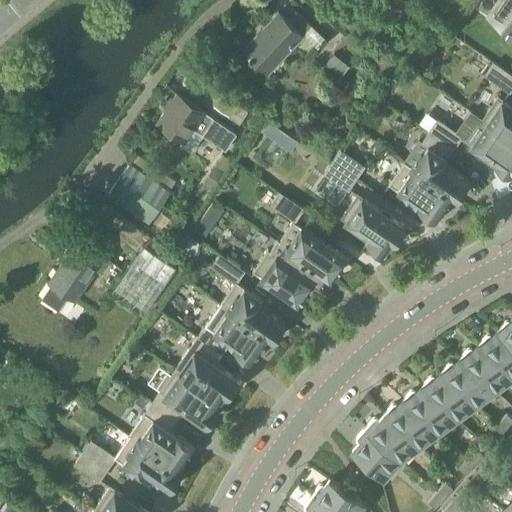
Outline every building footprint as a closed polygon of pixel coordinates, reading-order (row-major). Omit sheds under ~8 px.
[(511,0),(498,0),(488,15),(506,28),(505,30),(510,33),(511,29),(511,28),(511,0)] [(266,73),(312,26),(295,10),(285,20),(277,12),(241,49),(266,73)] [(348,65),(333,54),(325,64),(340,75),(348,65)] [(486,74),(509,90),(511,85),(511,76),(494,64),(486,74)] [(211,85),(202,100),(214,107),(214,106),(228,115),(227,116),(240,124),(248,111),(235,103),(234,105),(220,97),(223,93),(211,85)] [(157,122),(183,139),(180,144),(192,152),(203,135),(225,149),(236,133),(176,94),(157,122)] [(482,117),(489,122),(511,138),(511,105),(497,95),(489,106),(482,117)] [(509,170),(511,166),(511,138),(489,122),(482,117),(481,119),(468,110),(454,130),(456,131),(471,141),(470,142),(480,149),(494,159),(509,170)] [(403,159),(402,161),(450,194),(453,196),(466,178),(438,159),(441,154),(444,149),(456,131),(454,130),(438,119),(437,118),(421,140),(419,138),(404,160),(403,159)] [(340,149),(332,160),(356,176),(363,165),(340,149)] [(332,160),(324,172),(348,188),(356,176),(332,160)] [(402,161),(387,183),(435,216),(439,210),(444,209),(448,204),(447,198),(450,194),(402,161)] [(149,221),(150,219),(162,227),(169,216),(157,208),(169,192),(128,164),(108,193),(149,221)] [(211,188),(222,172),(212,166),(201,181),(211,188)] [(279,191),(271,203),(295,219),(303,208),(279,191)] [(356,193),(340,216),(369,236),(367,239),(383,250),(390,239),(392,241),(403,225),(356,193)] [(278,239),(277,240),(330,276),(335,270),(340,268),(343,263),(343,257),(344,256),(294,221),(280,240),(278,239)] [(48,281),(51,283),(42,296),(57,307),(66,294),(75,300),(97,269),(102,273),(110,261),(78,238),(48,281)] [(268,249),(252,270),(297,301),(310,281),(318,287),(322,281),(326,275),(330,277),(330,276),(277,240),(270,250),(268,249)] [(144,246),(115,288),(146,310),(176,267),(144,246)] [(218,305),(265,338),(267,336),(271,339),(283,320),(259,304),(263,298),(237,280),(244,270),(220,253),(212,264),(235,280),(218,305)] [(265,338),(218,305),(205,324),(198,336),(221,352),(228,341),(252,358),(255,353),(257,353),(258,352),(260,351),(261,351),(263,349),(264,348),(264,347),(264,345),(265,343),(264,342),(264,341),(265,338)] [(505,320),(496,330),(511,344),(511,319),(510,322),(508,320),(507,320),(505,320)] [(511,373),(511,344),(496,330),(491,335),(490,334),(488,334),(486,334),(477,344),(507,371),(511,375),(511,373)] [(198,336),(175,368),(218,399),(223,392),(225,394),(236,378),(214,363),(221,352),(198,336)] [(467,348),(458,358),(488,385),(492,388),(507,371),(477,344),(473,349),(471,348),(469,347),(467,348)] [(449,362),(439,372),(470,399),(473,402),(488,385),(458,358),(454,363),(452,361),(450,361),(449,362)] [(218,399),(175,368),(152,401),(174,417),(181,406),(205,422),(216,407),(214,405),(218,399)] [(430,375),(420,386),(451,413),(454,416),(470,399),(439,372),(435,377),(433,375),(431,375),(430,375)] [(410,390),(401,400),(432,427),(435,430),(451,413),(420,386),(416,391),(414,389),(412,389),(410,390)] [(392,403),(383,414),(413,441),(416,444),(432,427),(401,400),(397,405),(395,403),(393,403),(392,403)] [(144,412),(131,431),(177,463),(179,461),(181,460),(183,460),(185,458),(186,457),(187,455),(187,454),(188,453),(188,451),(188,449),(187,448),(190,444),(167,427),(174,417),(152,401),(144,412)] [(413,441),(383,414),(378,419),(376,417),(374,417),(373,417),(365,427),(398,457),(413,441)] [(511,418),(506,414),(498,423),(504,429),(511,419),(511,418)] [(504,429),(498,423),(489,432),(496,438),(504,429)] [(398,457),(365,427),(356,436),(356,438),(356,439),(358,441),(352,448),(382,475),(398,457)] [(177,463),(131,431),(113,456),(90,440),(83,451),(106,468),(114,457),(140,475),(144,471),(168,487),(181,468),(176,465),(177,463)] [(468,457),(475,463),(484,453),(477,447),(468,457)] [(98,479),(106,468),(83,451),(75,463),(98,479)] [(475,463),(468,457),(459,467),(466,473),(475,463)] [(483,467),(489,472),(498,463),(491,457),(483,467)] [(489,472),(483,467),(474,476),(481,482),(489,472)] [(318,484),(311,495),(336,511),(354,511),(362,500),(329,477),(324,485),(322,483),(320,483),(318,484)] [(436,491),(444,497),(452,487),(445,481),(436,491)] [(95,508),(100,511),(149,511),(138,504),(138,505),(110,485),(95,508)] [(444,497),(436,491),(428,501),(435,507),(444,497)] [(452,501),(458,506),(467,497),(460,491),(452,501)] [(336,511),(311,495),(304,505),(304,506),(305,508),(307,509),(304,511),(336,511)] [(453,511),(458,506),(452,501),(443,510),(445,511),(453,511)]
